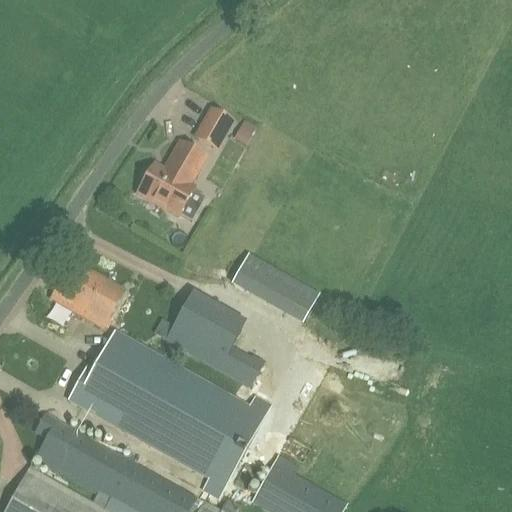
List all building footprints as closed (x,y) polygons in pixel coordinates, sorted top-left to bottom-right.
[(216,151),(232,123),(211,111),(195,139),(216,151)] [(189,186),(205,159),(180,145),(164,172),(154,166),(152,170),(148,171),(144,178),(145,182),(138,195),(178,218),(194,189),(189,186)] [(303,326),(319,297),(248,257),(241,270),(232,286),(303,326)] [(112,323),(108,321),(124,293),(73,264),(52,301),(76,315),(102,330),(104,328),(108,331),(112,323)] [(251,359),(233,348),(247,323),(194,292),(165,344),(250,391),(265,364),(252,357),(251,359)] [(247,412),(117,339),(97,375),(87,369),(68,402),(208,480),(202,491),(216,499),(267,408),(253,400),(247,412)] [(382,362),(378,378),(399,383),(403,367),(382,362)] [(6,511),(215,511),(204,505),(197,501),(45,418),(36,435),(47,441),(36,461),(98,495),(92,505),(30,470),(6,511)] [(264,511),(342,511),(346,507),(293,478),(298,470),(278,458),(273,466),(274,467),(253,506),(264,511)]
